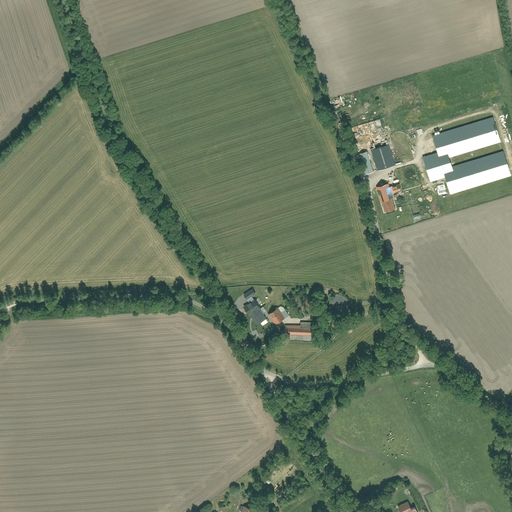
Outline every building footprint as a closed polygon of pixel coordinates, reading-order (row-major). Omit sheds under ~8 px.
[(367,144),(370,141),(371,136),(368,131),(366,130),(361,129),(358,131),(356,133),(355,138),(357,142),(362,145),(367,144)] [(390,147),(373,151),(379,170),(395,166),(390,147)] [(401,186),(392,189),(391,185),(377,189),(384,213),(398,209),(394,195),(402,193),(402,194),(417,193),(416,174),(400,175),(401,186)] [(333,298),(330,302),(330,307),(331,310),(335,314),(339,315),(342,315),(346,313),(349,310),(351,304),(349,300),(346,296),(339,295),(335,296),(333,298)] [(313,298),(304,304),(310,313),(320,307),(313,298)] [(284,307),(280,310),(274,302),(265,308),(276,325),(290,316),(284,307)] [(314,323),(302,323),(302,326),(286,325),(286,334),(314,336),(314,323)] [(411,502),(398,507),(400,511),(422,511),(419,504),(413,507),(411,502)]
